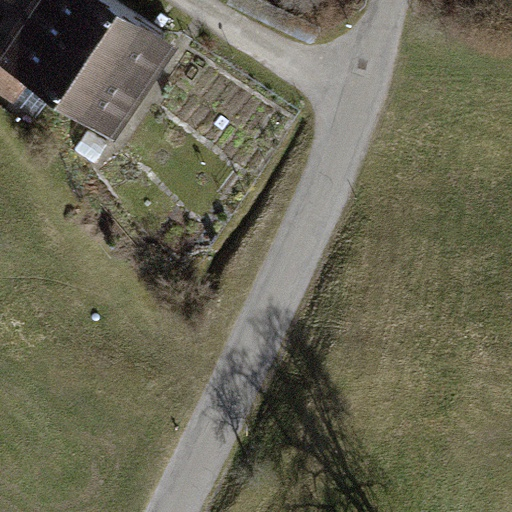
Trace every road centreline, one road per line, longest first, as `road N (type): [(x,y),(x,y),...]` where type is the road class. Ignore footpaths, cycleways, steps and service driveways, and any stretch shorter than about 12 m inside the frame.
road 1 (unclassified): [(171,511),(304,232),(356,98)]
road 2 (unclassified): [(356,98),(193,0)]
